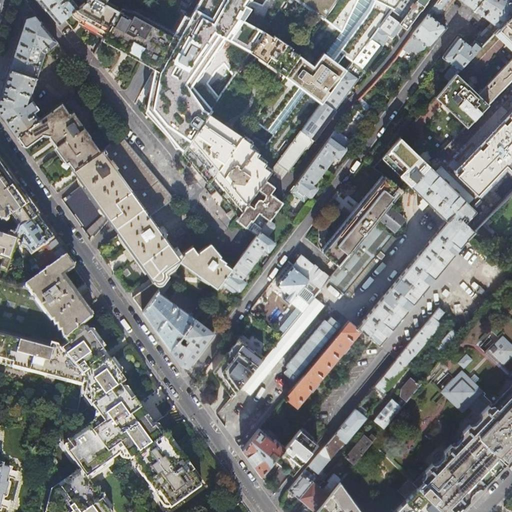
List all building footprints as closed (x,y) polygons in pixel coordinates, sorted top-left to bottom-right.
[(39,0),(59,24),(71,13),(74,17),(78,20),(84,3),(79,7),(74,0),(39,0)] [(87,0),(84,3),(78,20),(79,20),(79,22),(92,29),(105,36),(119,10),(105,3),(106,0),(87,0)] [(119,10),(105,36),(115,42),(146,59),(156,65),(144,86),(152,96),(171,119),(178,127),(190,142),(210,112),(211,110),(190,85),(188,83),(216,31),(219,33),(251,51),(265,31),(242,19),(247,10),(250,11),(253,5),(243,0),(199,0),(191,15),(187,13),(185,15),(183,15),(172,35),(133,14),(132,17),(119,10)] [(398,0),(394,6),(348,68),(323,102),(282,157),(277,163),(288,171),(306,147),(307,148),(313,141),(314,141),(336,111),(334,109),(389,36),(392,38),(401,25),(406,29),(421,10),(428,1),(427,1),(428,0),(398,0)] [(298,0),(324,19),(337,0),(298,0)] [(511,0),(437,0),(413,34),(418,37),(429,46),(445,27),(430,16),(433,11),(436,13),(439,13),(448,0),(461,0),(475,10),(488,20),(468,44),(458,36),(442,56),(459,69),(465,63),(469,59),(492,34),(511,13),(511,0)] [(511,58),(478,94),(455,73),(435,97),(466,125),(511,78),(511,13),(492,34),(505,45),(503,47),(510,53),(511,51),(511,58)] [(35,14),(26,17),(19,38),(4,84),(0,96),(0,112),(8,125),(17,136),(40,120),(28,103),(45,52),(58,41),(35,14)] [(273,36),(265,31),(251,51),(285,74),(299,54),(292,49),(293,48),(274,35),(273,36)] [(418,37),(413,34),(402,48),(409,53),(416,43),(415,42),(418,37)] [(71,57),(64,49),(59,54),(65,62),(71,57)] [(313,65),(299,54),(285,74),(303,87),(323,102),(348,68),(327,54),(323,51),(313,65)] [(75,94),(90,81),(81,70),(74,61),(61,71),(73,86),(71,89),(75,94)] [(360,97),(355,102),(366,111),(370,106),(360,97)] [(50,113),(59,106),(55,101),(46,107),(50,113)] [(40,120),(17,136),(23,144),(27,145),(42,135),(43,134),(47,135),(51,135),(50,137),(58,147),(55,149),(59,154),(66,163),(68,161),(74,170),(100,151),(90,136),(91,135),(84,125),(73,111),(70,114),(62,103),(59,106),(50,113),(40,120)] [(511,111),(454,171),(477,194),(506,165),(511,170),(511,111)] [(210,112),(190,142),(184,151),(194,158),(192,161),(197,164),(203,168),(201,172),(211,179),(242,135),(210,112)] [(400,136),(415,120),(409,116),(395,132),(400,136)] [(330,135),(345,146),(349,140),(335,129),(330,135)] [(135,152),(121,134),(109,144),(100,151),(74,170),(73,170),(77,176),(75,178),(87,194),(102,214),(105,212),(110,218),(115,215),(122,209),(120,207),(116,201),(139,184),(153,174),(150,170),(135,152)] [(211,179),(209,181),(223,198),(238,216),(249,202),(257,190),(265,180),(268,175),(271,171),(263,166),(266,162),(257,155),(259,152),(257,150),(250,145),(252,141),(242,135),(211,179)] [(293,185),(289,191),(304,202),(308,196),(309,196),(311,196),(314,191),(317,187),(317,186),(314,184),(335,155),(338,157),(340,156),(342,153),(345,149),(345,146),(330,135),(293,185)] [(390,148),(381,158),(410,183),(429,164),(399,137),(390,148)] [(444,148),(451,141),(448,139),(441,146),(444,148)] [(0,260),(3,262),(0,269),(2,271),(7,272),(18,236),(20,231),(38,217),(27,202),(5,171),(0,163),(0,260)] [(162,185),(153,174),(139,184),(116,201),(120,207),(122,209),(115,215),(110,218),(111,220),(117,229),(120,233),(118,235),(128,249),(135,259),(144,271),(146,270),(155,281),(133,298),(136,303),(142,311),(166,279),(168,275),(168,274),(172,270),(175,267),(178,261),(216,289),(218,287),(231,269),(224,264),(225,262),(220,258),(220,255),(210,243),(196,253),(192,246),(186,251),(181,254),(176,247),(173,249),(163,235),(164,232),(161,228),(159,228),(158,229),(149,216),(174,199),(162,185)] [(276,181),(268,175),(265,180),(273,185),(276,181)] [(389,179),(385,176),(354,214),(322,253),(338,267),(375,222),(402,189),(389,179)] [(238,216),(235,220),(240,223),(244,226),(249,220),(250,221),(251,221),(257,212),(268,220),(282,201),(271,193),(275,187),(273,185),(265,180),(257,190),(266,196),(262,200),(261,200),(260,199),(259,200),(258,200),(257,201),(253,205),(249,202),(238,216)] [(65,196),(88,236),(102,227),(79,188),(65,196)] [(266,196),(257,190),(249,202),(253,205),(257,201),(258,200),(259,200),(260,199),(261,200),(262,200),(266,196)] [(487,216),(481,223),(495,236),(493,238),(499,245),(502,242),(496,236),(498,233),(492,227),(488,224),(491,220),(487,216)] [(26,247),(31,255),(54,239),(44,225),(38,217),(20,231),(18,236),(22,237),(25,235),(26,237),(24,238),(22,246),(26,247)] [(240,257),(231,269),(218,287),(221,289),(223,286),(232,292),(234,291),(236,289),(238,291),(240,290),(243,286),(246,282),(246,281),(242,278),(264,250),(267,252),(269,252),(272,247),(275,244),(274,241),(277,237),(277,235),(263,225),(256,236),(255,235),(240,257)] [(31,255),(44,272),(66,256),(58,245),(54,239),(31,255)] [(129,262),(135,259),(128,249),(123,253),(127,258),(129,262)] [(296,306),(290,314),(295,319),(327,280),(329,278),(301,255),(288,271),(276,285),(286,294),(283,298),(288,303),(290,301),(296,306)] [(44,272),(25,286),(50,319),(54,320),(55,325),(58,325),(59,330),(62,330),(63,336),(66,339),(82,327),(89,320),(92,318),(89,313),(84,306),(78,299),(67,284),(63,277),(75,268),(66,256),(44,272)] [(170,350),(194,319),(162,295),(171,283),(166,279),(142,311),(155,330),(170,350)] [(409,357),(441,324),(432,316),(401,349),(409,357)] [(213,332),(194,319),(170,350),(181,365),(187,367),(213,332)] [(360,330),(356,327),(348,320),(304,374),(285,397),(297,408),(311,390),(312,391),(319,383),(318,382),(342,352),(343,352),(348,346),(348,345),(360,330)] [(66,339),(59,345),(84,377),(83,385),(96,402),(93,404),(97,410),(96,419),(69,440),(75,448),(70,452),(81,469),(54,488),(48,511),(113,511),(88,476),(125,448),(132,457),(135,456),(147,472),(144,474),(157,492),(160,490),(172,506),(202,485),(192,472),(194,469),(186,457),(181,451),(178,453),(174,448),(170,442),(173,440),(171,436),(167,432),(163,435),(156,426),(153,428),(149,422),(145,417),(148,415),(140,404),(135,397),(132,399),(125,390),(120,384),(125,381),(116,368),(110,359),(107,360),(103,355),(100,351),(103,349),(97,341),(90,332),(87,334),(82,327),(66,339)] [(445,355),(461,336),(452,329),(435,349),(444,357),(445,355)] [(59,345),(0,330),(0,359),(67,377),(66,381),(83,385),(84,377),(59,345)] [(511,344),(502,335),(488,350),(504,365),(511,356),(511,344)] [(222,385),(231,397),(252,372),(256,367),(265,356),(240,336),(227,353),(213,371),(222,385)] [(466,353),(457,363),(464,369),(473,359),(466,353)] [(511,392),(497,407),(464,374),(443,395),(464,416),(482,399),(491,408),(486,414),(488,416),(486,419),(487,420),(481,426),(480,424),(476,428),(475,426),(469,432),(467,433),(469,435),(466,438),(467,439),(461,445),(460,444),(457,446),(456,445),(448,452),(449,454),(447,457),(448,458),(445,461),(440,465),(439,464),(437,466),(436,465),(416,485),(442,511),(458,511),(477,493),(503,466),(511,456),(511,392)] [(406,402),(420,385),(412,379),(402,391),(402,398),(401,397),(396,403),(392,399),(374,420),(384,428),(396,414),(401,408),(406,402)] [(384,393),(375,385),(371,389),(382,399),(386,394),(384,393)] [(345,443),(366,418),(355,409),(335,434),(343,441),(345,443)] [(279,421),(271,414),(264,422),(272,429),(279,421)] [(257,431),(242,450),(249,460),(260,476),(276,456),(284,447),(275,439),(273,440),(259,428),(257,431)] [(284,447),(276,456),(286,465),(294,472),(317,444),(300,428),(284,447)] [(343,441),(335,434),(311,462),(314,464),(315,465),(317,464),(318,464),(321,459),(321,456),(322,455),(329,457),(343,441)] [(373,442),(376,438),(372,434),(369,438),(365,435),(346,458),(354,464),(370,446),(373,442)] [(381,451),(373,442),(370,446),(378,454),(381,451)] [(386,455),(391,461),(398,453),(393,448),(386,455)] [(10,466),(4,464),(0,477),(2,477),(0,483),(0,507),(3,494),(5,494),(6,494),(9,483),(9,482),(8,482),(7,481),(10,467),(10,466)] [(302,473),(289,490),(292,492),(295,495),(299,498),(313,481),(316,478),(305,469),(302,473)] [(310,508),(315,511),(316,510),(341,481),(342,480),(334,473),(327,481),(329,482),(323,490),(319,487),(305,503),(310,508)] [(442,511),(416,485),(409,479),(398,491),(406,499),(394,511),(362,511),(341,481),(316,510),(317,511),(442,511)] [(305,503),(319,487),(313,481),(299,498),(301,500),(305,503)]
